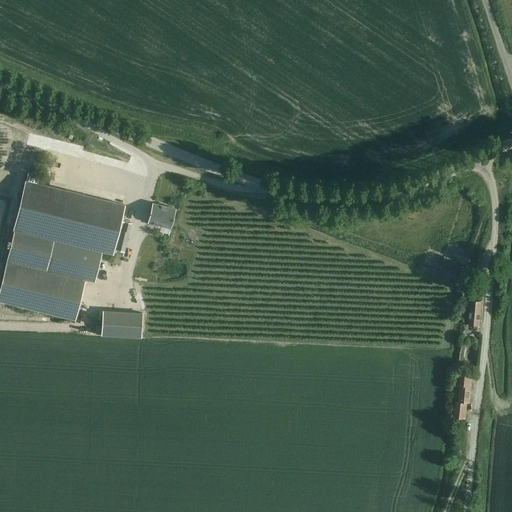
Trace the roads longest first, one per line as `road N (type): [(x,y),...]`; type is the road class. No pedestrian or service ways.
road 1 (tertiary): [(479,157),(355,192),(277,188),(0,82)]
road 2 (unclassified): [(467,511),(494,216),(479,157)]
